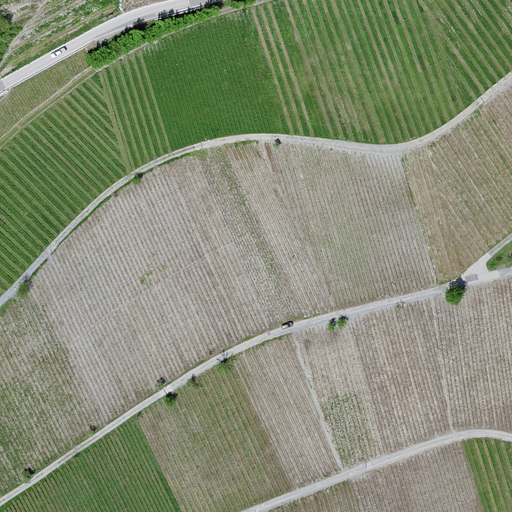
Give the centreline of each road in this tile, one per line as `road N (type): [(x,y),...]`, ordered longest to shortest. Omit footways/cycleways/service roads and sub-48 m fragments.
road 1 (track): [(0,301),(119,183),(201,146),(269,138),(400,151),(449,126),(511,74)]
road 2 (track): [(511,272),(316,321),(227,356),(0,505)]
road 3 (track): [(0,143),(193,27),(307,0)]
road 4 (track): [(253,511),(460,434),(511,434)]
road 5 (tertiary): [(0,89),(116,27),(210,0)]
